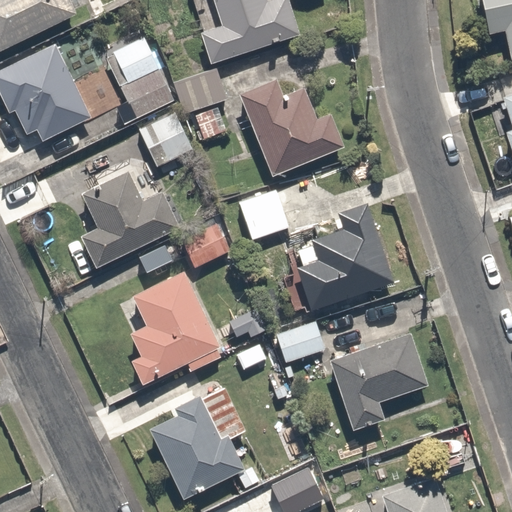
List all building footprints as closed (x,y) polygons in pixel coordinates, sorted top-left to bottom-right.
[(0,0),(0,50),(76,13),(68,0),(0,0)] [(298,34),(286,0),(210,0),(219,26),(198,32),(208,64),(298,34)] [(511,0),(476,0),(484,34),(502,30),(509,59),(511,58),(511,0)] [(112,54),(104,57),(117,86),(158,68),(142,36),(111,51),(112,54)] [(89,116),(53,42),(0,67),(0,99),(7,113),(13,110),(24,134),(35,129),(40,141),(89,116)] [(225,98),(214,67),(171,82),(182,113),(225,98)] [(133,119),(174,100),(160,68),(119,87),(126,101),(125,102),(133,119)] [(274,77),(236,93),(269,177),(342,147),(328,112),(314,118),(301,86),(281,94),(274,77)] [(510,129),(503,131),(511,158),(511,92),(499,97),(510,129)] [(226,130),(217,107),(194,115),(203,139),(226,130)] [(174,112),(136,129),(156,166),(191,149),(174,112)] [(94,267),(177,228),(161,190),(140,201),(126,169),(77,192),(94,227),(77,235),(94,267)] [(274,188),(236,201),(250,240),(287,227),(274,188)] [(292,266),(307,311),(392,282),(365,201),(334,212),(339,227),(307,239),(307,240),(294,245),(300,263),(292,266)] [(193,268),(230,252),(217,222),(180,238),(193,268)] [(215,349),(220,347),(182,269),(128,295),(142,324),(126,332),(137,355),(127,360),(139,384),(185,362),(189,371),(218,357),(215,349)] [(254,307),(227,320),(234,336),(245,331),(248,336),(264,329),(254,307)] [(314,320),(275,333),(284,362),(323,349),(314,320)] [(408,331),(326,359),(349,430),(382,419),(376,402),(427,385),(408,331)] [(173,414),(146,427),(180,500),(243,469),(228,439),(244,430),(223,386),(199,398),(197,395),(171,408),(173,414)] [(444,511),(434,479),(378,495),(383,511),(444,511)]
